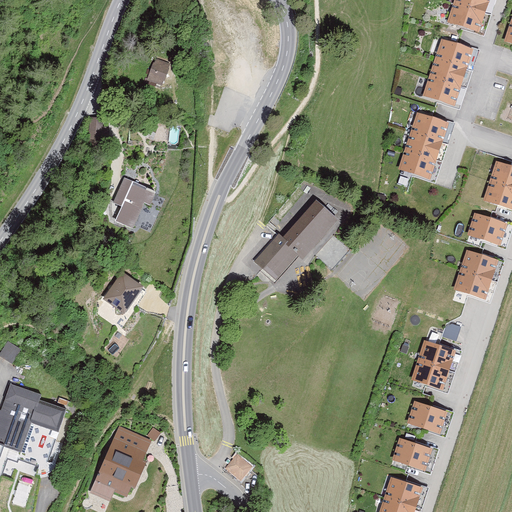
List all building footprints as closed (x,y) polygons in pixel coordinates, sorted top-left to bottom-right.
[(456,0),(448,24),(474,33),(485,0),(456,0)] [(442,42),(427,95),(454,103),(470,50),(442,42)] [(168,64),(156,61),(151,79),(163,83),(168,64)] [(419,114),(402,166),(430,175),(446,122),(419,114)] [(102,120),(91,120),(89,156),(107,157),(109,129),(101,129),(102,120)] [(511,167),(498,163),(486,200),(511,208),(511,167)] [(154,193),(125,181),(116,202),(125,206),(118,223),(132,229),(143,203),(149,206),(154,193)] [(336,218),(318,202),(284,239),(281,236),(258,261),(275,276),(298,250),(303,254),(336,218)] [(506,224),(476,214),(469,234),(499,244),(506,224)] [(497,261),(468,251),(455,289),(485,298),(497,261)] [(140,285),(123,274),(107,298),(124,309),(140,285)] [(456,351),(424,341),(412,380),(443,390),(456,351)] [(21,349),(8,343),(1,355),(13,362),(14,360),(21,349)] [(51,453),(66,409),(40,400),(41,394),(11,386),(3,410),(0,409),(0,480),(8,459),(18,462),(19,458),(40,465),(37,473),(43,473),(49,471),(53,468),(55,462),(56,455),(51,453)] [(447,412),(415,401),(408,423),(440,434),(447,412)] [(148,441),(120,429),(95,488),(111,495),(114,487),(126,492),(148,441)] [(432,449),(400,438),(392,461),(425,472),(432,449)] [(250,468),(237,457),(229,467),(241,478),(250,468)] [(414,511),(423,488),(391,478),(379,511),(414,511)]
